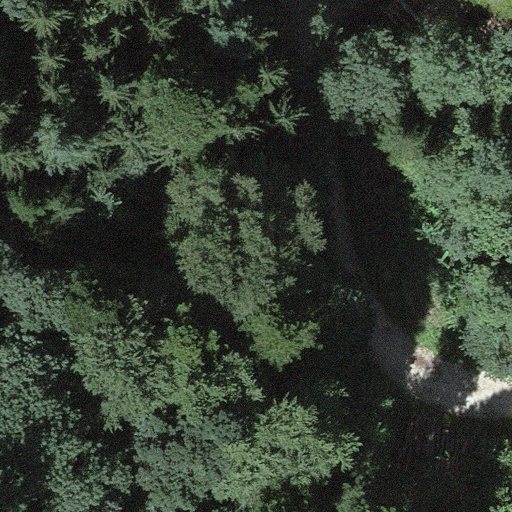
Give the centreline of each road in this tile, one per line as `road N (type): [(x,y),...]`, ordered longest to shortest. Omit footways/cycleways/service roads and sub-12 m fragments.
road 1 (track): [(296,0),(306,110),(338,275),(395,359),(455,392),(511,397)]
road 2 (track): [(455,392),(464,511)]
